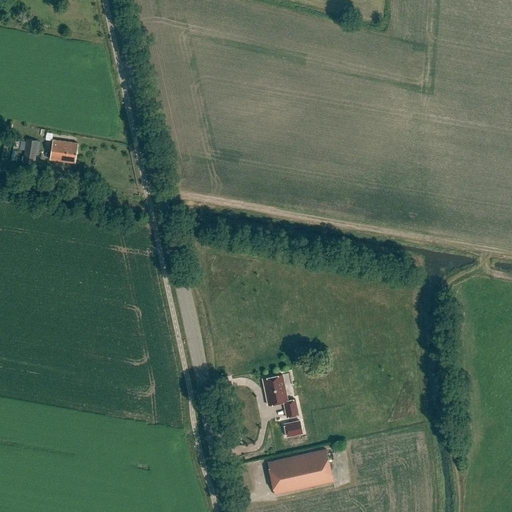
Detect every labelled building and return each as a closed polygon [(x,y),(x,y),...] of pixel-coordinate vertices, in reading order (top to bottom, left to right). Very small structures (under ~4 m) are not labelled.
[(38,141),(26,139),(24,162),(35,164),(38,141)] [(52,139),(49,159),(74,162),(77,142),(52,139)] [(282,374),(262,378),(268,407),(283,403),(286,418),(299,416),(295,400),(288,401),(282,374)] [(300,422),(284,425),(287,438),(303,434),(300,422)] [(326,448),(267,461),(274,493),(334,480),(326,448)]
